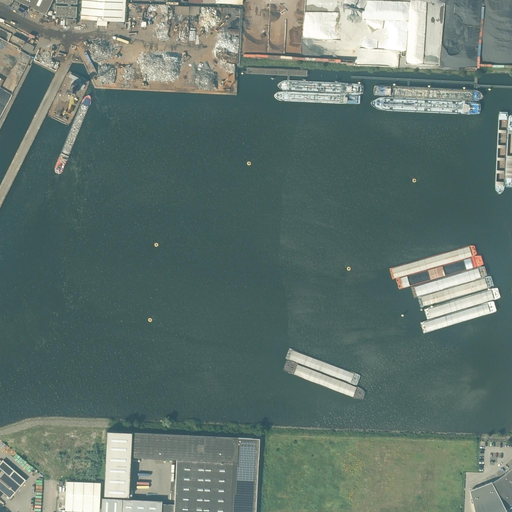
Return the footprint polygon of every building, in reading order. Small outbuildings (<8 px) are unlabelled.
[(16,0),(45,15),(52,0),(16,0)] [(56,8),(55,16),(73,17),(73,19),(67,18),(67,25),(75,25),(76,19),(74,19),(74,17),(75,17),(76,17),(77,7),(76,7),(74,6),(71,6),(71,4),(77,4),(76,0),(56,0),(56,3),(68,3),(67,6),(57,5),(56,5),(56,8)] [(124,22),(125,0),(81,0),(81,19),(124,22)] [(34,46),(26,42),(23,49),(31,53),(34,46)] [(106,430),(103,495),(128,496),(130,456),(176,459),(174,504),(173,511),(230,511),(231,497),(236,497),(237,492),(231,492),(232,477),(237,477),(238,472),(232,472),(233,462),(236,462),(237,444),(259,445),(259,438),(238,437),(106,430)] [(0,463),(0,489),(10,498),(26,480),(3,460),(0,463)] [(505,473),(502,476),(511,491),(511,467),(509,470),(505,473)] [(492,482),(504,509),(506,507),(507,509),(511,506),(511,505),(511,491),(502,476),(501,477),(496,479),(492,482)] [(99,511),(100,486),(100,483),(66,481),(65,510),(99,511)] [(492,481),(470,490),(475,511),(508,511),(507,509),(506,507),(504,509),(492,482),(492,481)] [(161,511),(162,503),(162,500),(101,497),(100,511),(161,511)]
